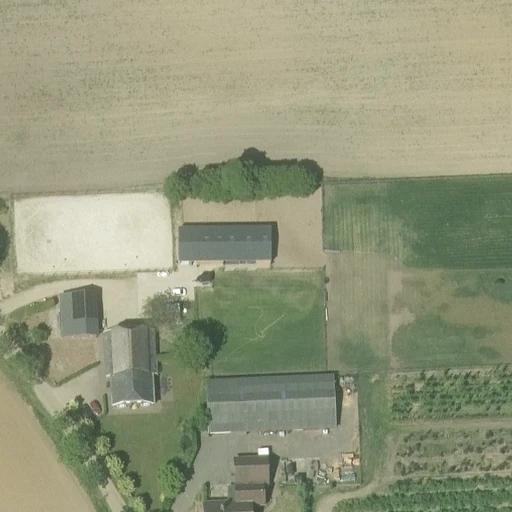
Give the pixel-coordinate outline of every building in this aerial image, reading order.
[(9,220),(9,235),(184,232),(183,217),(9,220)] [(214,231),(0,237),(0,258),(214,253),(214,231)] [(209,288),(191,289),(194,341),(212,340),(209,288)] [(61,342),(97,340),(95,296),(59,298),(61,342)] [(150,299),(151,316),(165,315),(164,298),(150,299)] [(153,409),(151,380),(156,379),(154,335),(103,338),(105,382),(111,381),(112,411),(153,409)] [(207,437),(335,431),(332,377),(205,383),(207,437)] [(316,454),(267,456),(268,478),(317,476),(316,454)] [(268,489),(267,463),(233,465),(234,488),(238,487),(239,506),(202,508),(202,511),(249,511),(250,510),(263,509),(262,490),(268,489)] [(162,494),(179,485),(171,469),(154,478),(162,494)]
